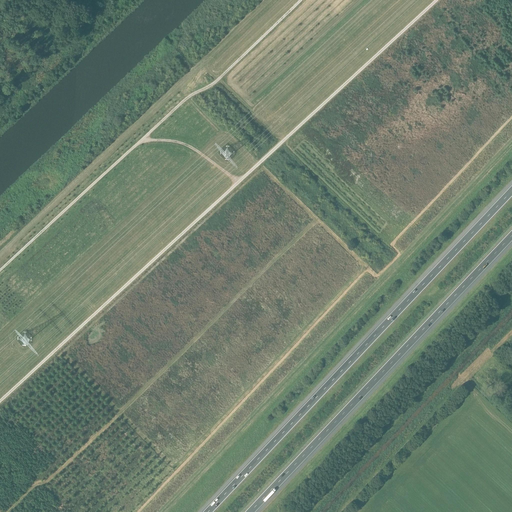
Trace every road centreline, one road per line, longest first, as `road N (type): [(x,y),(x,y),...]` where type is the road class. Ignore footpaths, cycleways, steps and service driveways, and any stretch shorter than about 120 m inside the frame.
road 1 (track): [(437,0),(36,367)]
road 2 (motorway): [(511,191),(208,511)]
road 3 (track): [(0,271),(301,0)]
road 4 (motorway): [(250,511),(511,235)]
road 5 (track): [(511,330),(413,430)]
